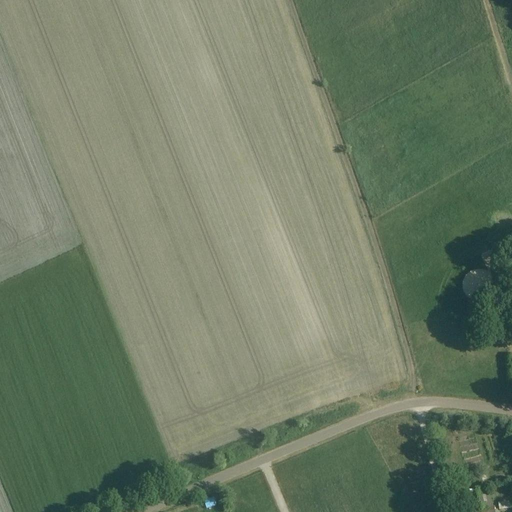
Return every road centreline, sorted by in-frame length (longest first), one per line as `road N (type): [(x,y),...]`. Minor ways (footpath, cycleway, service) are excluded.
road 1 (track): [(411,404),(412,375),(376,247),(289,0)]
road 2 (unclassified): [(141,511),(387,409),(436,402),(511,410)]
